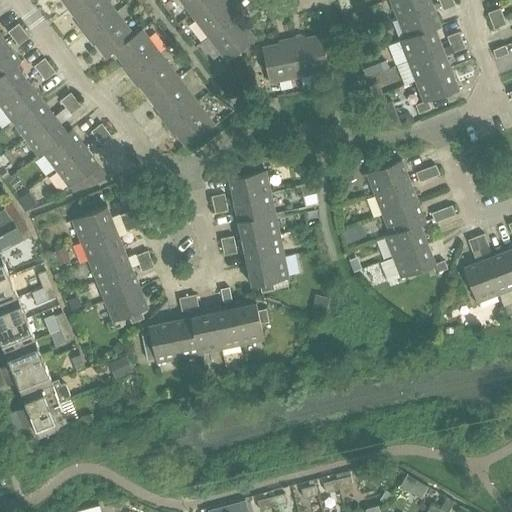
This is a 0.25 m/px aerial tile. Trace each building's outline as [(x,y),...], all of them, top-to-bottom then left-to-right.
[(80,0),(62,0),(69,9),(80,0)] [(78,24),(84,33),(115,9),(108,0),(80,0),(69,9),(79,23),(78,24)] [(180,0),(190,13),(206,0),(180,0)] [(206,0),(190,13),(208,35),(238,12),(232,3),(230,5),(226,0),(206,0)] [(390,0),(398,20),(433,6),(430,0),(390,0)] [(452,0),(445,0),(440,2),(443,10),(455,5),(452,0)] [(400,42),(435,28),(441,26),(433,6),(398,20),(405,37),(399,39),(400,42)] [(491,20),(503,16),(500,8),(488,12),(491,20)] [(134,34),(115,9),(84,33),(93,44),(94,43),(106,57),(114,51),(134,34)] [(238,12),(208,35),(227,61),(256,39),(245,24),(247,23),(238,12)] [(503,16),(491,20),(494,28),(506,24),(503,16)] [(14,38),(24,30),(19,23),(9,31),(14,38)] [(122,66),(128,74),(159,51),(142,28),(134,34),(114,51),(124,64),(122,66)] [(400,42),(408,61),(443,47),(435,28),(400,42)] [(30,37),(24,30),(14,38),(19,45),(30,37)] [(447,36),(451,44),(463,40),(459,32),(447,36)] [(291,38),(299,76),(329,69),(321,34),(304,38),(303,35),(291,38)] [(270,82),(299,76),(291,38),(279,41),(279,43),(262,47),(270,82)] [(463,40),(451,44),(454,52),(465,47),(463,40)] [(0,75),(21,60),(8,43),(0,48),(0,75)] [(505,45),(493,50),(496,58),(508,53),(505,45)] [(408,61),(415,79),(450,66),(443,47),(408,61)] [(178,76),(159,51),(128,74),(137,86),(139,84),(149,98),(178,76)] [(34,65),(39,72),(50,64),(45,57),(34,65)] [(0,75),(0,102),(29,81),(16,64),(21,60),(0,75)] [(50,64),(39,72),(45,79),(55,71),(50,64)] [(450,66),(415,79),(424,101),(415,105),(418,113),(430,108),(428,101),(459,88),(450,66)] [(158,114),(165,122),(196,99),(178,76),(149,98),(160,112),(158,114)] [(42,98),(29,81),(0,102),(0,104),(12,120),(42,98)] [(61,100),(66,107),(76,99),(71,92),(61,100)] [(25,138),(55,115),(42,98),(12,120),(25,138)] [(76,99),(66,107),(71,113),(81,106),(76,99)] [(196,99),(165,122),(173,134),(175,133),(186,147),(215,125),(196,99)] [(392,100),(378,105),(386,126),(400,121),(392,100)] [(38,155),(73,129),(71,127),(67,131),(55,115),(25,138),(38,155)] [(91,130),(96,137),(107,129),(101,123),(91,130)] [(73,129),(38,155),(38,156),(43,153),(55,169),(86,146),(73,129)] [(107,129),(96,137),(102,144),(112,136),(107,129)] [(86,146),(55,169),(69,187),(99,164),(86,146)] [(367,173),(375,193),(410,179),(401,159),(367,173)] [(348,163),(344,164),(337,167),(341,178),(344,183),(354,178),(349,165),(348,163)] [(426,169),(430,178),(439,174),(436,165),(426,169)] [(430,178),(426,169),(416,172),(420,181),(430,178)] [(229,178),(234,200),(270,192),(266,170),(229,178)] [(418,200),(410,179),(375,193),(383,213),(418,200)] [(301,186),(304,197),(317,193),(315,182),(301,186)] [(17,199),(25,211),(37,203),(28,191),(17,199)] [(275,214),(270,192),(234,200),(238,222),(275,214)] [(213,204),(226,201),(224,193),(212,196),(213,204)] [(418,200),(383,213),(390,233),(385,235),(385,236),(426,220),(418,200)] [(228,210),(226,201),(213,204),(215,213),(228,210)] [(13,220),(21,215),(13,203),(5,208),(13,220)] [(442,209),(446,218),(455,215),(452,205),(442,209)] [(80,240),(115,226),(107,206),(72,220),(80,240)] [(446,218),(442,209),(432,213),(436,222),(446,218)] [(119,216),(123,224),(135,219),(131,211),(119,216)] [(243,243),(280,235),(275,214),(238,222),(243,243)] [(135,219),(123,224),(126,232),(138,227),(135,219)] [(426,222),(426,220),(385,236),(393,256),(428,243),(421,224),(426,222)] [(26,222),(17,227),(24,239),(32,235),(26,222)] [(80,240),(89,260),(123,246),(115,226),(80,240)] [(484,233),(477,236),(476,236),(481,249),(489,245),(484,233)] [(284,256),(280,235),(243,243),(247,264),(284,256)] [(222,247),(235,244),(233,236),(221,238),(222,247)] [(473,252),(481,249),(476,236),(469,240),(473,252)] [(436,263),(428,243),(393,256),(401,277),(433,265),(436,273),(448,268),(444,260),(436,263)] [(237,253),(235,244),(222,247),(224,255),(237,253)] [(89,260),(97,280),(131,266),(123,246),(89,260)] [(135,256),(139,264),(151,259),(148,251),(135,256)] [(511,288),(511,269),(505,251),(485,259),(498,294),(511,288)] [(1,254),(0,254),(0,253),(0,278),(9,275),(1,254)] [(289,278),(284,256),(247,264),(252,286),(260,284),(262,292),(274,290),(272,281),(289,278)] [(151,259),(139,264),(142,272),(154,267),(151,259)] [(498,294),(485,259),(464,267),(478,302),(498,294)] [(97,280),(106,303),(140,289),(131,266),(97,280)] [(42,287),(51,283),(46,270),(37,273),(42,287)] [(0,303),(18,296),(9,275),(0,278),(0,303)] [(51,283),(42,287),(48,300),(57,296),(51,283)] [(230,287),(221,289),(224,301),(232,300),(230,287)] [(140,289),(106,303),(114,322),(129,316),(132,323),(144,318),(141,311),(148,308),(140,289)] [(196,295),(187,297),(190,309),(198,307),(196,295)] [(0,328),(27,317),(18,296),(0,303),(0,328)] [(182,311),(190,309),(187,297),(179,298),(182,311)] [(256,303),(234,308),(242,344),(264,339),(260,323),(269,321),(266,309),(258,311),(256,303)] [(213,312),(221,349),(242,344),(234,308),(213,312)] [(54,316),(60,329),(69,325),(63,312),(54,316)] [(213,312),(191,317),(199,354),(221,349),(213,312)] [(5,351),(35,339),(27,317),(0,328),(0,338),(0,339),(5,351)] [(191,317),(170,322),(178,358),(199,354),(191,317)] [(157,363),(178,358),(170,322),(149,326),(150,334),(142,336),(147,360),(156,358),(157,363)] [(69,325),(60,329),(65,342),(74,338),(69,325)] [(5,375),(44,360),(35,339),(5,351),(10,363),(1,367),(5,375)] [(77,371),(86,368),(81,355),(72,358),(77,371)] [(127,356),(109,364),(115,379),(133,371),(127,356)] [(44,360),(5,375),(8,384),(17,381),(22,393),(52,381),(44,360)] [(55,380),(52,381),(22,393),(28,405),(18,409),(22,418),(61,402),(64,401),(63,399),(65,399),(67,395),(64,387),(60,385),(58,386),(55,380)] [(25,426),(34,423),(40,436),(70,424),(61,402),(22,418),(25,426)] [(76,420),(79,429),(93,424),(89,415),(76,420)] [(401,485),(411,491),(418,479),(408,473),(401,485)] [(337,479),(340,489),(353,485),(351,476),(337,479)] [(340,489),(337,479),(324,483),(326,492),(340,489)] [(315,485),(301,489),(304,498),(318,495),(315,485)] [(287,502),(285,493),(271,497),(274,506),(287,502)] [(260,510),(274,506),(271,497),(257,500),(260,510)] [(217,511),(238,511),(236,502),(217,507),(217,511)]
